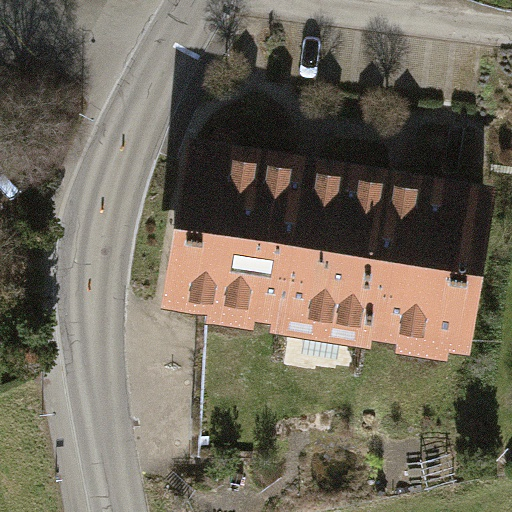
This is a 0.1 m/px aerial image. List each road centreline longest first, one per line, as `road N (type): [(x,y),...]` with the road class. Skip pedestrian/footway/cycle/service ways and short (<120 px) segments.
road 1 (tertiary): [(117,511),(90,304),(93,243),(118,148),(152,79)]
road 2 (residential): [(292,0),(511,33)]
road 3 (residential): [(152,79),(26,0)]
